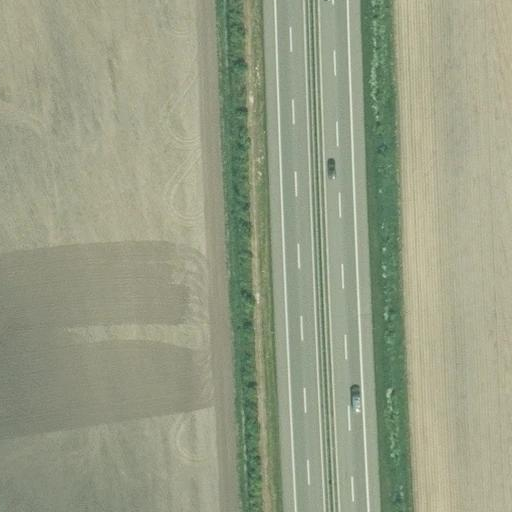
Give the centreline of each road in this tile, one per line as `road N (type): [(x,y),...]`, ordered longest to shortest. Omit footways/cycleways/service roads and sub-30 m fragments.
road 1 (motorway): [(354,511),(333,0)]
road 2 (motorway): [(277,0),(297,511)]
